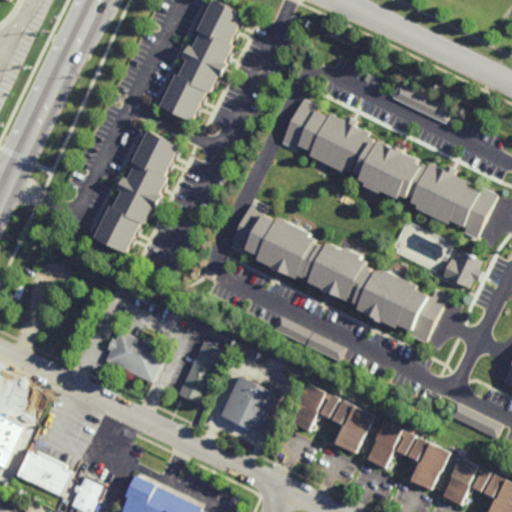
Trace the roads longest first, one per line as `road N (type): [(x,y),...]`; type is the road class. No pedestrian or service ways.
road 1 (residential): [(338,511),(0,351)]
road 2 (secondary): [(97,0),(0,200)]
road 3 (residential): [(511,82),(341,0)]
